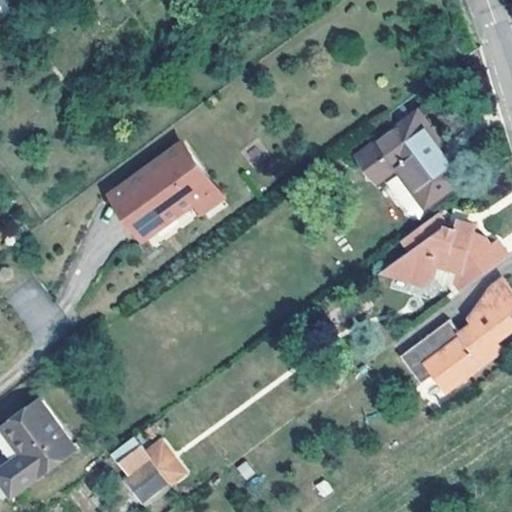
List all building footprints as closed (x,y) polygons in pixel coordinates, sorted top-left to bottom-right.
[(466,176),(418,111),(359,155),(377,181),(397,167),(426,206),(466,176)] [(222,197),(184,144),(113,195),(144,238),(195,200),(203,210),(222,197)] [(399,175),(384,184),(406,223),(421,214),(399,175)] [(509,256),(499,242),(491,247),(486,239),(473,233),(475,225),(458,220),(456,228),(448,226),(446,224),(447,219),(442,218),(439,214),(397,245),(406,258),(394,267),(391,280),(419,288),(429,281),(437,292),(442,289),(450,300),(509,256)] [(391,280),(394,267),(380,277),(391,280)] [(504,349),(499,342),(511,331),(511,289),(504,279),(494,287),(485,298),(471,319),(476,325),(463,335),(451,319),(402,356),(422,383),(435,374),(443,373),(453,387),(504,349)] [(77,448),(41,399),(0,429),(0,444),(7,465),(0,469),(0,476),(13,495),(77,448)] [(121,460),(143,444),(137,435),(115,452),(121,460)] [(170,481),(169,480),(150,454),(143,444),(121,460),(132,477),(128,480),(142,500),(170,481)] [(182,471),(163,445),(150,454),(169,480),(182,471)] [(247,479),(256,473),(247,461),(238,468),(247,479)]
